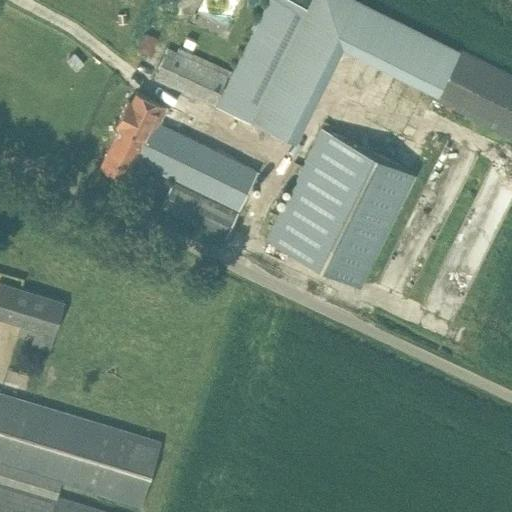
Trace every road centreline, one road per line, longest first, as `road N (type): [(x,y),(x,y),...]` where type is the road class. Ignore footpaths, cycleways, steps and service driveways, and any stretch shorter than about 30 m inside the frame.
road 1 (unclassified): [(0,155),(511,401)]
road 2 (unknown): [(10,0),(97,46),(166,102),(270,154),(240,270)]
